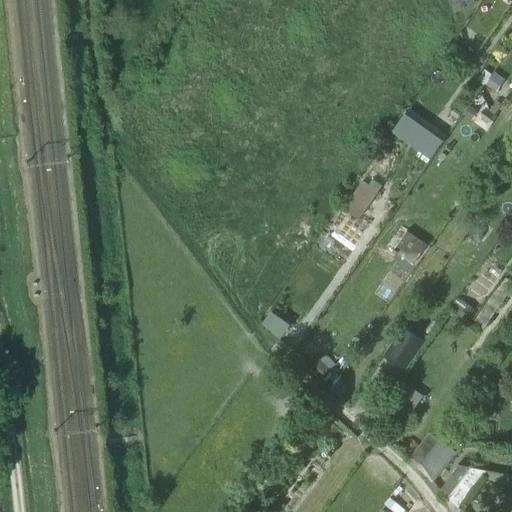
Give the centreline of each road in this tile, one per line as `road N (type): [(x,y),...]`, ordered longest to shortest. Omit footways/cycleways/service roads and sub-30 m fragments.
road 1 (track): [(442,511),(415,477),(289,362)]
road 2 (track): [(23,511),(0,349)]
